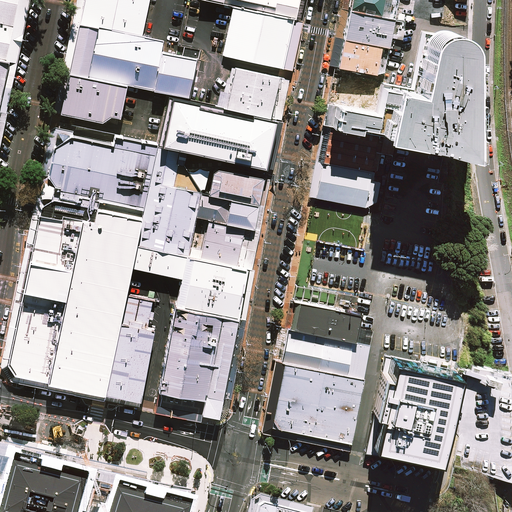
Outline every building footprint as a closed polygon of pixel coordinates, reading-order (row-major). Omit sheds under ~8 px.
[(0,0),(0,59),(9,62),(22,0),(0,0)] [(152,0),(87,0),(88,1),(150,14),(152,0)] [(220,0),(233,3),(294,16),(297,0),(220,0)] [(343,0),(342,8),(377,15),(379,0),(343,0)] [(150,14),(88,1),(83,25),(145,38),(150,14)] [(284,64),(294,16),(233,3),(223,51),(284,64)] [(342,8),(336,36),(379,44),(395,47),(400,19),(377,15),(342,8)] [(145,38),(83,25),(72,74),(130,86),(156,92),(164,54),(166,42),(145,38)] [(333,115),(331,127),(383,137),(470,154),(470,68),(470,50),(468,45),(464,39),(459,36),(451,33),(444,33),(438,36),(433,40),(429,46),(417,93),(395,89),(380,86),(374,113),(335,105),(333,115)] [(336,36),(331,67),(373,75),(379,44),(336,36)] [(164,54),(156,92),(191,99),(199,61),(164,54)] [(0,59),(0,113),(9,62),(0,59)] [(217,106),(279,119),(288,78),(232,66),(229,79),(227,79),(224,92),(220,91),(217,106)] [(371,79),(329,71),(324,102),(366,110),(371,79)] [(130,86),(72,74),(63,114),(105,123),(114,117),(123,119),(130,86)] [(277,123),(170,100),(159,147),(182,152),(266,171),(277,123)] [(329,130),(323,162),(375,172),(382,140),(329,130)] [(101,204),(146,212),(151,183),(159,147),(158,143),(115,135),(113,145),(59,134),(41,217),(63,221),(64,217),(86,221),(97,223),(101,204)] [(380,153),(392,154),(392,152),(394,143),(382,140),(380,153)] [(159,147),(151,183),(174,188),(182,152),(159,147)] [(375,172),(323,162),(316,198),(366,207),(377,201),(380,182),(373,181),(375,172)] [(219,171),(214,175),(210,196),(260,206),(265,180),(219,171)] [(197,218),(202,194),(174,188),(151,183),(146,212),(139,246),(190,256),(191,247),(197,218)] [(255,230),(260,206),(210,196),(202,194),(197,218),(209,220),(255,230)] [(49,381),(106,392),(126,293),(134,269),(139,246),(146,212),(101,204),(97,223),(86,221),(49,381)] [(436,231),(316,211),(302,280),(419,305),(436,231)] [(15,374),(49,381),(86,221),(64,217),(63,221),(41,217),(9,363),(15,374)] [(203,250),(191,247),(190,256),(247,268),(255,230),(209,220),(203,250)] [(190,256),(139,246),(134,269),(183,279),(177,308),(240,321),(250,270),(247,268),(190,256)] [(153,298),(126,293),(106,392),(142,400),(155,328),(147,326),(153,298)] [(292,297),(287,327),(356,341),(361,312),(292,297)] [(240,321),(177,308),(160,392),(157,407),(203,416),(220,419),(240,321)] [(287,327),(282,360),(364,377),(370,344),(356,341),(287,327)] [(454,372),(393,359),(390,372),(381,370),(373,411),(379,412),(372,444),(436,457),(454,372)] [(364,377),(282,360),(273,416),(280,426),(352,442),(364,377)] [(182,511),(189,490),(0,447),(0,511),(182,511)] [(255,504),(253,511),(300,511),(261,501),(255,504)]
